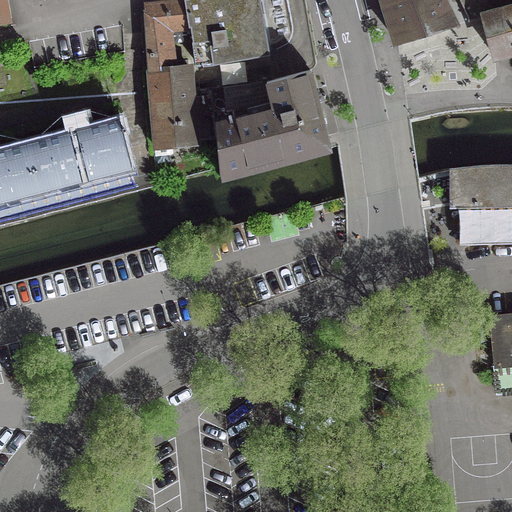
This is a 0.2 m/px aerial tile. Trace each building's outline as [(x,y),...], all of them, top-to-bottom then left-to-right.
[(146,62),(146,68),(152,145),(193,141),(188,83),(186,66),(171,67),(167,29),(187,27),(183,0),(144,4),(146,29),(145,30),(146,62)] [(187,27),(189,27),(195,64),(210,62),(211,65),(267,55),(267,52),(261,53),(252,0),(182,0),(183,0),(187,27)] [(381,0),(395,43),(453,25),(440,0),(381,0)] [(482,18),(494,64),(511,58),(511,4),(480,12),(482,18)] [(270,104),(213,118),(215,139),(218,171),(326,142),(307,70),(265,83),(270,104)] [(197,82),(188,83),(193,141),(215,139),(213,118),(212,110),(210,89),(210,87),(197,89),(197,82)] [(227,87),(210,89),(212,110),(229,105),(227,87)] [(72,130),(0,148),(0,211),(82,190),(79,180),(86,178),(89,188),(131,177),(117,119),(72,130)] [(449,206),(459,206),(459,244),(511,242),(511,166),(489,167),(449,171),(449,206)] [(511,314),(488,317),(494,374),(511,372),(511,314)]
